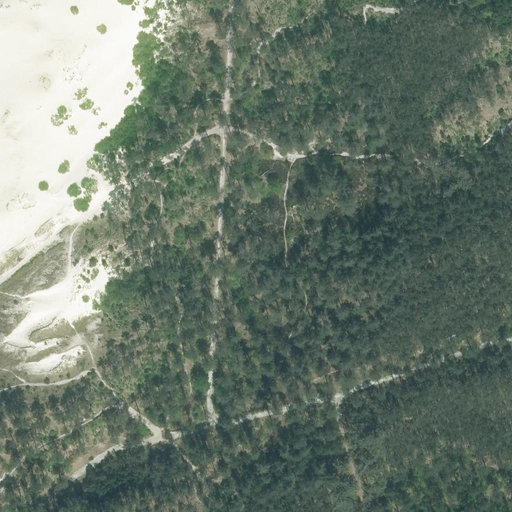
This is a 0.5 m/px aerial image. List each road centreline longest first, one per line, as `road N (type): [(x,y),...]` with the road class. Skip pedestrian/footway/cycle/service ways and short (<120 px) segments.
road 1 (unknown): [(246,511),(239,493),(198,479),(166,437),(124,406)]
road 2 (unknown): [(0,494),(19,458),(70,436),(92,414),(124,406)]
